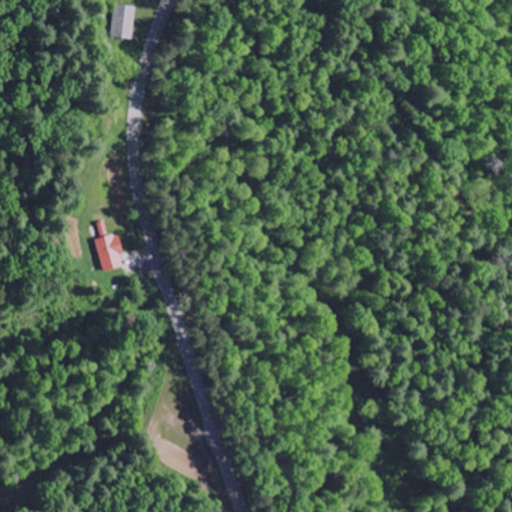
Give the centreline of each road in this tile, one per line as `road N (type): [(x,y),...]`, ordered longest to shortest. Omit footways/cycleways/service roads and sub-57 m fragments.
road 1 (secondary): [(241,511),(135,175),(138,91),(167,0)]
road 2 (residential): [(172,306),(36,488),(0,485)]
